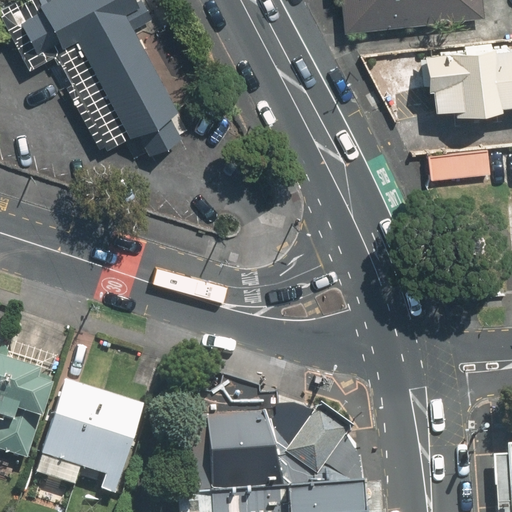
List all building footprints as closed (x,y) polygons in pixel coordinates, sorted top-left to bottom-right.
[(124,0),(20,0),(14,3),(38,48),(70,30),(124,128),(174,100),(120,3),(124,0)] [(335,4),(338,38),(475,27),(472,0),(325,0),(326,5),(335,4)] [(511,115),(511,53),(447,60),(454,127),(501,122),(501,117),(511,115)] [(417,159),(418,180),(485,176),(484,155),(417,159)] [(0,417),(3,418),(0,428),(0,448),(9,451),(31,458),(57,378),(42,373),(45,364),(0,349),(0,417)] [(344,386),(329,376),(318,393),(355,418),(373,392),(350,376),(344,386)] [(84,462),(108,470),(103,485),(120,491),(148,402),(69,377),(41,468),(78,480),(84,462)] [(171,419),(175,493),(359,484),(320,465),(288,442),(261,407),(234,409),(232,379),(185,381),(188,418),(171,419)] [(511,511),(511,444),(502,445),(506,511),(511,511)] [(360,511),(359,484),(175,493),(176,511),(360,511)]
